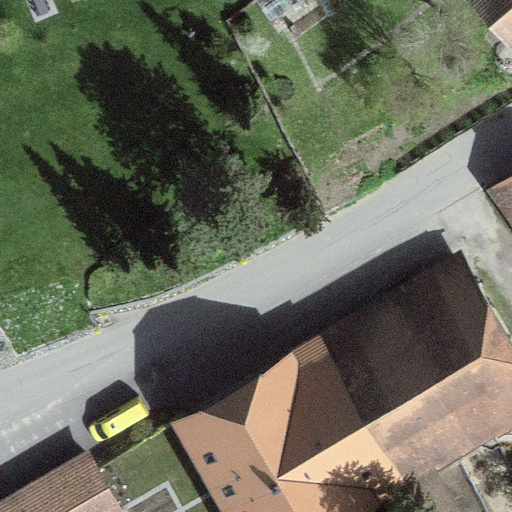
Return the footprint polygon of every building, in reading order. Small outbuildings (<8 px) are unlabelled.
[(511,0),(485,0),(511,29),(511,0)] [(511,193),(500,201),(511,219),(511,193)] [(395,321),(199,428),(245,511),(293,511),(341,486),(350,503),(387,483),(374,458),(492,393),(507,420),(511,417),(511,349),(474,280),(427,305),(412,278),(381,295),(395,321)] [(39,492),(50,511),(126,511),(96,459),(39,492)] [(50,511),(39,492),(4,511),(50,511)]
